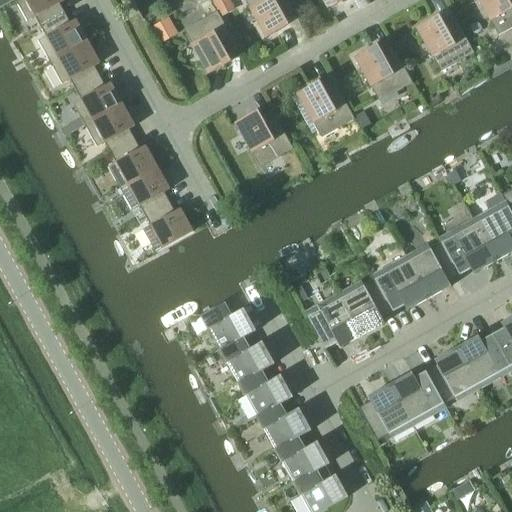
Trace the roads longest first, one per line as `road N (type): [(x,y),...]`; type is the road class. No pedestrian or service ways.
road 1 (tertiary): [(143,511),(0,254)]
road 2 (residential): [(398,0),(166,127)]
road 3 (residential): [(511,285),(314,393)]
road 4 (residential): [(95,0),(166,127)]
road 5 (residential): [(314,393),(376,510)]
road 6 (residential): [(250,278),(314,393)]
